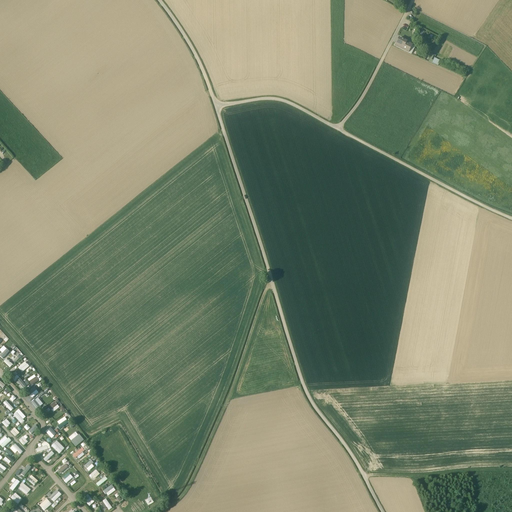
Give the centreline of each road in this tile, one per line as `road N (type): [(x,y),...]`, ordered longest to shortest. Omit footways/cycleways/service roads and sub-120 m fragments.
road 1 (unclassified): [(382,511),(306,391),(201,65),(159,0)]
road 2 (track): [(511,218),(284,100),(216,106)]
road 3 (track): [(156,511),(198,460),(272,283)]
road 4 (unclassified): [(337,128),(412,0)]
road 5 (track): [(511,468),(364,475)]
